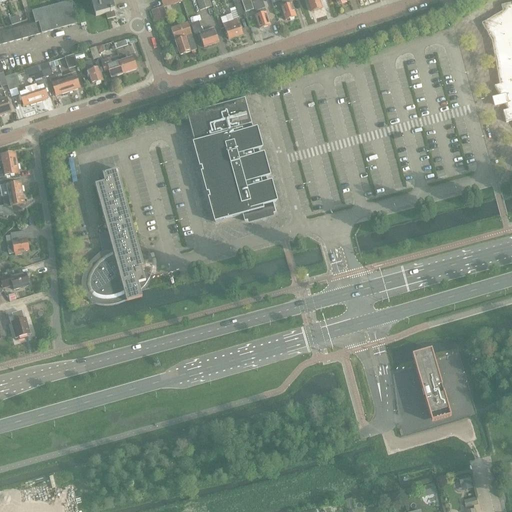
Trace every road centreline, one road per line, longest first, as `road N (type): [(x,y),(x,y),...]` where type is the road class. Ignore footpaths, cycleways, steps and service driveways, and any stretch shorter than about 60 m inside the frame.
road 1 (primary): [(0,430),(355,326)]
road 2 (primary): [(345,295),(0,391)]
road 3 (residential): [(163,85),(420,0)]
road 4 (residential): [(58,353),(31,130)]
road 5 (primary): [(511,250),(363,290)]
road 6 (residential): [(0,54),(142,26)]
road 7 (primary): [(372,321),(511,282)]
road 8 (residential): [(31,130),(163,85)]
